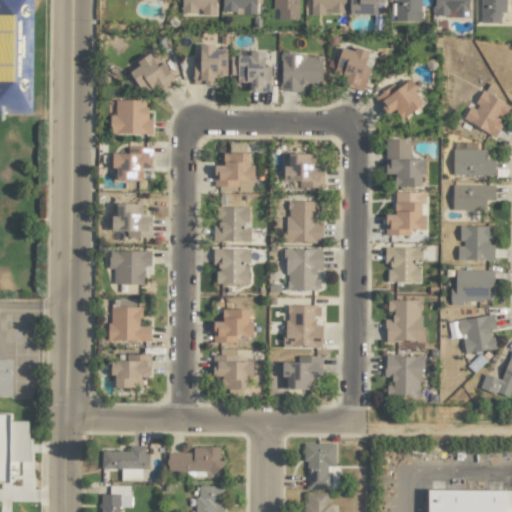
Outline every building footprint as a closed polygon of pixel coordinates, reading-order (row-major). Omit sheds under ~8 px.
[(180,0),(181,14),(215,15),(215,0),(180,0)] [(255,14),(255,0),(220,0),(221,11),(242,11),(242,14),(255,14)] [(297,19),(297,0),(272,0),(272,10),(276,10),(276,19),(297,19)] [(344,0),(310,0),(311,15),(345,14),(344,0)] [(382,3),(382,0),(347,0),(347,14),(375,14),(375,3),(382,3)] [(420,0),(394,0),(394,21),(420,22),(420,0)] [(433,0),(433,14),(454,14),(454,17),(467,17),(467,0),(433,0)] [(480,0),(480,22),(499,23),(500,13),(505,13),(504,0),(480,0)] [(193,60),(192,83),(215,84),(215,78),(225,78),(226,49),(213,48),(213,44),(199,44),(199,60),(193,60)] [(333,72),(343,75),(341,85),(362,91),(369,68),(363,66),(368,50),(353,46),(352,50),(340,47),(333,72)] [(264,51),(248,51),(248,56),(230,56),(230,74),(236,74),(236,82),(249,82),(249,91),(268,91),(268,67),(263,67),(264,51)] [(129,72),(143,95),(154,88),(157,93),(175,82),(163,62),(157,66),(149,53),(135,62),(138,66),(129,72)] [(321,87),(321,54),(280,53),(280,91),(301,91),(301,84),(310,84),(310,87),(321,87)] [(421,103),(414,95),(419,91),(409,79),(396,89),(392,84),(374,98),(387,114),(393,110),(400,120),(421,103)] [(509,106),(482,91),(472,108),(469,106),(462,119),(493,136),(509,106)] [(146,100),(114,99),(114,115),(110,115),(109,133),(151,134),(151,118),(146,118),(146,100)] [(393,186),(420,186),(420,174),(424,174),(424,159),(409,159),(409,139),(384,139),(384,174),(393,174),(393,186)] [(253,191),(253,165),(249,165),(249,153),(245,153),(245,144),(230,144),(229,153),(223,153),(222,165),(213,165),(213,188),(238,189),(238,191),(253,191)] [(116,180),(141,180),(142,167),(150,167),(151,148),(129,147),(129,154),(111,153),(111,169),(116,169),(116,180)] [(485,150),(452,149),(452,175),(494,176),(494,160),(485,160),(485,150)] [(282,180),(298,180),(298,187),(322,188),(322,166),(313,166),(314,154),(287,153),(287,166),(282,166),(282,180)] [(484,210),(484,200),(493,200),(494,184),(451,184),(450,210),(484,210)] [(424,192),(393,192),(394,214),(384,214),(384,235),(409,235),(408,229),(423,229),(422,203),(424,203),(424,192)] [(319,243),(321,201),(287,200),(285,242),(319,243)] [(126,236),(150,237),(151,216),(141,216),(142,203),(115,203),(114,215),(111,215),(111,231),(126,231),(126,236)] [(212,241),(248,242),(249,207),(216,206),(216,225),(213,225),(212,241)] [(490,226),(459,226),(458,243),(456,243),(456,259),(493,260),(493,244),(489,244),(490,226)] [(386,282),(419,282),(419,244),(383,243),(383,264),(386,264),(386,282)] [(247,284),(248,265),(249,249),(212,248),(212,267),(216,267),(215,283),(247,284)] [(285,290),(319,289),(319,279),(314,279),(314,271),(321,271),(321,248),(284,249),(285,290)] [(150,251),(108,250),(108,268),(113,268),(113,284),(143,284),(143,266),(150,266),(150,251)] [(491,270),(454,269),(454,287),(449,287),(449,305),(462,305),(462,300),(491,301),(491,270)] [(420,299),(386,300),(387,311),(392,311),(392,319),(384,319),(384,341),(421,341),(420,299)] [(319,305),(285,305),(284,347),(320,347),(321,325),(313,324),(314,316),(319,316),(319,305)] [(108,340),(149,341),(149,326),(140,326),(140,307),(109,307),(108,340)] [(247,309),(221,309),(221,321),(212,321),(212,342),(236,342),(236,336),(252,336),(252,321),(247,321),(247,309)] [(465,353),(495,348),(492,331),(495,331),(492,314),(447,321),(449,337),(462,335),(465,353)] [(212,376),(221,376),(221,389),(227,389),(228,398),(244,398),(244,377),(252,377),(252,361),(235,362),(235,348),(219,349),(219,355),(212,355),(212,376)] [(511,351),(510,351),(500,379),(483,373),(478,388),(509,398),(511,389),(511,351)] [(114,387),(139,388),(140,375),(149,375),(150,354),(125,354),(125,360),(110,360),(109,375),(114,375),(114,387)] [(286,389),(311,389),(312,376),(321,376),(321,356),(296,356),(296,362),(281,362),(281,377),(286,377),(286,389)] [(385,397),(420,397),(421,356),(384,356),(384,377),(391,377),(391,385),(385,385),(385,397)] [(0,395),(11,396),(12,359),(0,358),(0,395)] [(0,481),(8,482),(8,462),(28,461),(28,421),(10,421),(10,413),(0,413),(0,481)] [(305,489),(329,489),(328,465),(335,465),(335,443),(304,443),(305,489)] [(129,451),(101,451),(100,468),(121,469),(120,480),(141,481),(141,468),(146,469),(147,446),(129,445),(129,451)] [(166,452),(166,471),(219,472),(220,447),(192,447),(192,453),(166,452)] [(130,507),(130,485),(108,485),(108,494),(99,494),(99,511),(118,511),(119,507),(130,507)] [(222,511),(223,486),(196,485),(195,511),(222,511)] [(426,511),(511,511),(511,490),(426,490),(426,511)] [(329,511),(329,492),(303,492),(303,511),(329,511)]
